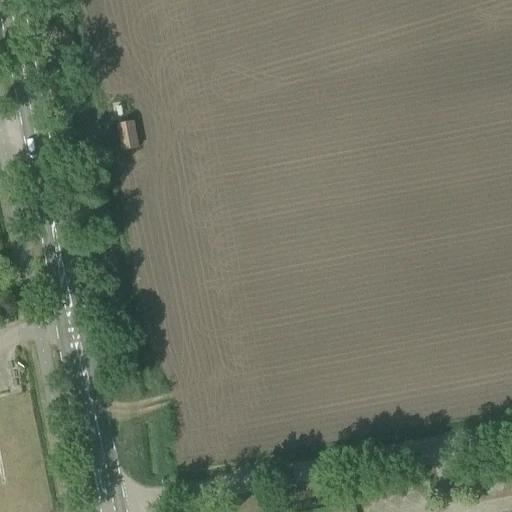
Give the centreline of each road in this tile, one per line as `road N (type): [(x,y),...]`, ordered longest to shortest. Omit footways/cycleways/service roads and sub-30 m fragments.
road 1 (unclassified): [(106,511),(511,431)]
road 2 (secondary): [(45,187),(106,511)]
road 3 (secondary): [(45,187),(7,0)]
